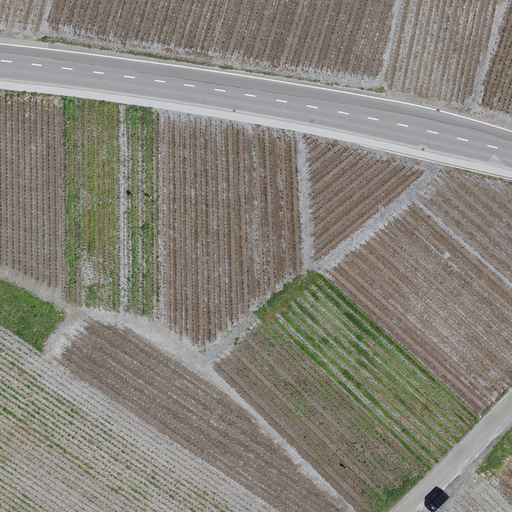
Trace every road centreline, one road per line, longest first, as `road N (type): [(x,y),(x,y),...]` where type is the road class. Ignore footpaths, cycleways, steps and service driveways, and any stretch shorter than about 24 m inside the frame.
road 1 (secondary): [(0,60),(247,94),(511,151)]
road 2 (residential): [(511,405),(408,511)]
